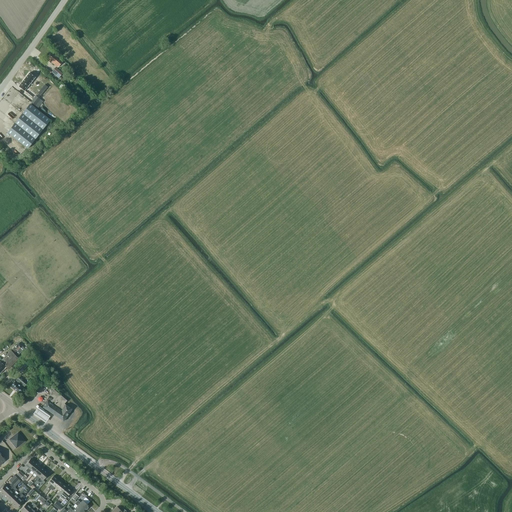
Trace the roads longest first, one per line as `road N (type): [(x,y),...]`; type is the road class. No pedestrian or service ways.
road 1 (primary): [(157,511),(15,406)]
road 2 (residential): [(0,482),(39,446),(99,494),(98,511)]
